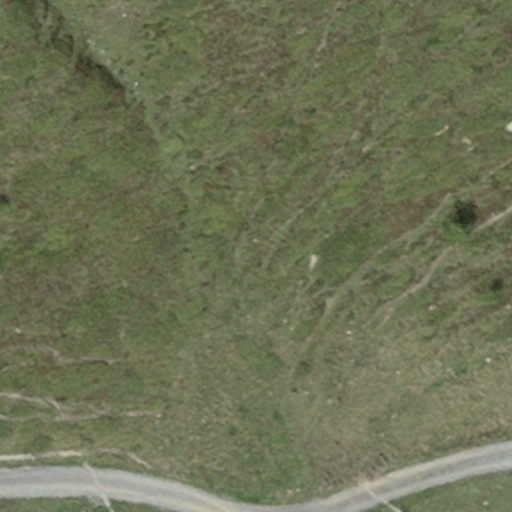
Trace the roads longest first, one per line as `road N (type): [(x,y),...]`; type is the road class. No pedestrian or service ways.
road 1 (track): [(217,511),(100,482),(0,484)]
road 2 (track): [(511,455),(439,472),(335,511)]
